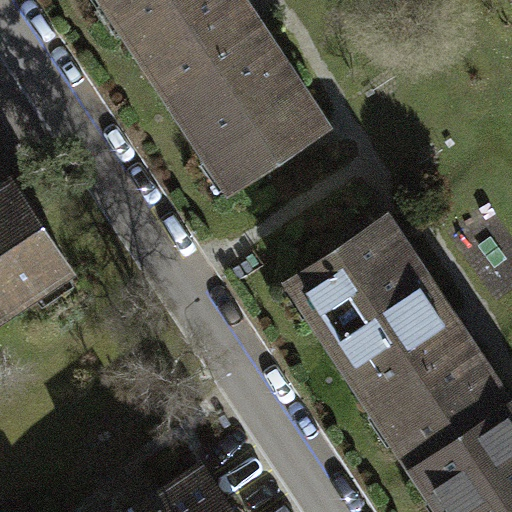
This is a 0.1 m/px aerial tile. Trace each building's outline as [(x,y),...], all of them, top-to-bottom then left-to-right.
[(107,0),(230,186),(323,124),(281,61),(276,65),(232,0),(107,0)] [(0,312),(70,266),(11,179),(7,182),(0,186),(0,312)] [(385,216),(290,280),(414,463),(507,401),(487,372),(484,374),(425,287),(430,283),(385,216)] [(511,511),(511,409),(507,401),(414,463),(446,511),(511,511)] [(230,511),(200,466),(161,492),(165,499),(145,511),(230,511)]
